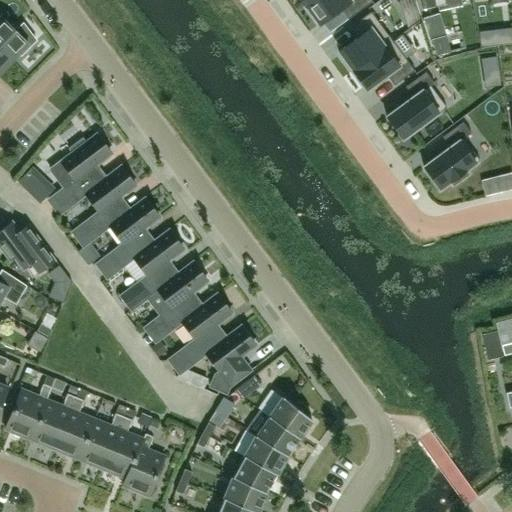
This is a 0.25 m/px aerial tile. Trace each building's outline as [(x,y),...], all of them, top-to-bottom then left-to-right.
[(312,0),(305,6),(319,25),(341,9),(348,19),(372,1),(371,0),(312,0)] [(420,0),(423,10),(438,6),(446,5),(447,8),(463,5),(461,0),(420,0)] [(358,37),(338,52),(353,71),(393,41),(371,12),(351,27),(358,37)] [(0,15),(0,48),(11,60),(19,52),(22,55),(36,41),(23,23),(15,31),(0,15)] [(439,15),(422,20),(428,40),(431,40),(446,36),(439,15)] [(393,41),(353,71),(367,90),(387,76),(394,86),(414,71),(393,41)] [(0,71),(11,60),(0,48),(0,71)] [(426,72),(406,87),(413,97),(386,117),(403,139),(446,107),(431,86),(434,83),(426,72)] [(424,167),(440,189),(479,160),(464,139),(471,133),(463,122),(443,137),(450,147),(424,167)] [(86,195),(103,180),(93,168),(111,154),(97,135),(85,143),(82,139),(70,149),(73,153),(50,170),(75,203),(86,195)] [(121,167),(103,180),(86,195),(98,212),(88,220),(99,235),(110,227),(127,212),(117,200),(136,186),(121,167)] [(54,189),(32,169),(21,181),(43,201),(54,189)] [(123,266),(134,258),(151,244),(141,232),(160,218),(145,198),(127,212),(110,227),(123,244),(112,252),(123,266)] [(19,232),(12,222),(9,224),(3,220),(0,224),(0,246),(10,260),(14,257),(23,269),(30,264),(37,274),(55,260),(29,225),(19,232)] [(134,258),(123,266),(136,284),(147,298),(148,299),(175,276),(165,264),(170,260),(184,250),(169,230),(155,241),(151,244),(134,258)] [(193,262),(175,276),(148,299),(171,330),(182,322),(199,308),(190,295),(208,282),(193,262)] [(0,303),(4,297),(16,305),(27,286),(2,270),(0,272),(0,303)] [(199,308),(182,322),(195,339),(184,347),(195,362),(206,354),(223,340),(214,328),(232,314),(217,294),(199,308)] [(223,340),(206,354),(219,372),(215,375),(210,387),(226,394),(229,387),(248,373),(238,359),(256,346),(241,326),(223,340)] [(488,360),(503,357),(497,331),(482,334),(488,360)] [(511,343),(502,346),(504,356),(511,353),(511,343)] [(254,376),(234,390),(242,399),(261,385),(254,376)] [(5,429),(30,440),(46,400),(47,400),(52,387),(43,384),(38,396),(22,390),(5,429)] [(54,449),(76,397),(67,394),(62,406),(47,400),(46,400),(30,440),(54,449)] [(54,449),(79,459),(95,420),(79,413),(84,401),(76,397),(54,449)] [(269,416),(299,438),(299,437),(311,420),(311,421),(312,420),(307,416),(310,412),(300,404),(297,408),(282,397),(282,398),(269,416)] [(299,438),(269,416),(260,410),(246,430),(255,436),(287,455),(298,438),(299,438)] [(124,417),(115,413),(110,426),(95,420),(79,459),(103,469),(124,417)] [(103,469),(126,478),(127,479),(143,439),(127,433),(132,420),(124,417),(103,469)] [(208,422),(202,433),(209,437),(215,426),(208,422)] [(209,437),(202,433),(196,443),(203,447),(209,437)] [(127,479),(126,478),(123,486),(149,496),(165,457),(148,450),(154,437),(145,434),(143,439),(127,479)] [(244,455),(244,456),(276,474),(277,473),(276,473),(286,456),(287,455),(255,436),(244,456),(244,455)] [(233,476),(232,477),(266,493),(266,492),(276,474),(244,456),(243,456),(244,457),(233,476)] [(180,480),(187,483),(192,472),(184,469),(180,480)] [(266,493),(232,477),(233,477),(224,498),(223,498),(256,511),(258,511),(265,493),(266,493)] [(187,483),(180,480),(175,491),(182,494),(187,483)] [(256,511),(223,498),(223,499),(224,499),(218,511),(256,511)]
